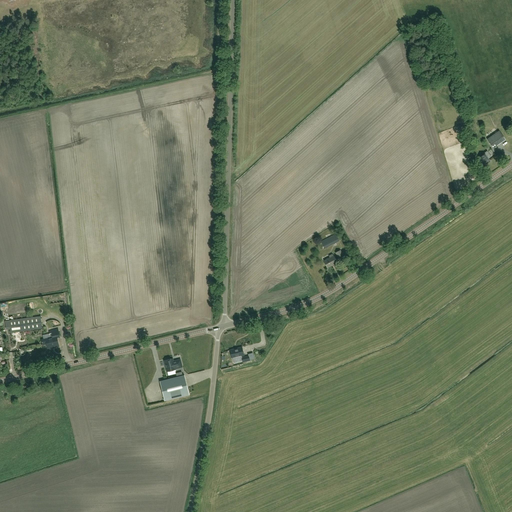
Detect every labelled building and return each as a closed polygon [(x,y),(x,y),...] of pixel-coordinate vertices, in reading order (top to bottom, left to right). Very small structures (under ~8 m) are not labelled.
[(492,148),(505,139),(499,131),(487,139),(492,148)] [(484,153),(484,154),(479,158),(480,159),(479,159),(481,162),(481,161),(484,165),(490,161),(488,159),(491,157),(487,151),(484,153)] [(340,241),(336,235),(336,234),(331,237),(321,241),(325,249),(340,241)] [(338,259),(343,256),(340,250),(335,253),(338,259)] [(334,265),(337,263),(333,256),(332,255),(329,256),(330,258),(323,261),(327,268),(334,264),(334,265)] [(11,333),(42,329),(41,316),(5,321),(6,327),(10,327),(11,333)] [(57,338),(60,337),(58,329),(49,331),(49,334),(50,338),(41,340),(43,345),(47,344),(48,348),(53,347),(53,348),(59,347),(57,338)] [(232,358),(244,355),(242,347),(230,350),(232,358)] [(165,360),(164,361),(167,372),(175,370),(175,369),(182,367),(180,360),(173,361),(173,359),(169,359),(168,359),(166,359),(165,360)] [(184,375),(160,381),(165,401),(189,395),(184,375)]
